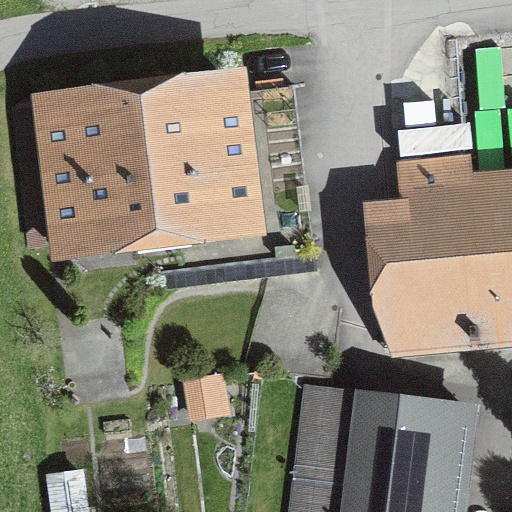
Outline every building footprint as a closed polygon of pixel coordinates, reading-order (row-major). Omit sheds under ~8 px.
[(46,116),(61,244),(251,221),(235,93),(46,116)] [(497,257),(511,256),(511,185),(474,188),(473,174),(406,179),(414,285),(499,277),(497,257)] [(499,277),(414,285),(419,349),(511,342),(511,256),(497,257),(499,277)] [(456,511),(469,415),(303,393),(286,511),(456,511)] [(50,477),(54,511),(86,511),(81,473),(50,477)]
